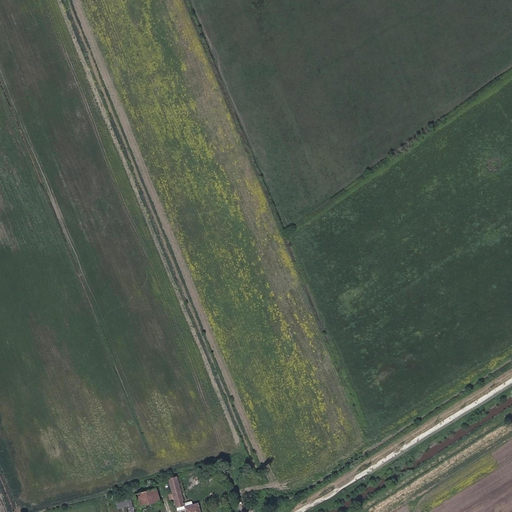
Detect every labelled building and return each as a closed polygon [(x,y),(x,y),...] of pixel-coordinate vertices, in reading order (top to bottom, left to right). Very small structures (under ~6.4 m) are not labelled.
[(213,480),(211,473),(194,477),(195,482),(200,480),(201,483),(213,480)] [(176,474),(167,476),(170,487),(171,491),(167,491),(169,498),(171,498),(174,509),(183,507),(183,511),(199,511),(197,500),(191,502),(190,497),(182,499),(176,474)] [(157,491),(170,487),(167,476),(154,480),(157,491)] [(162,511),(157,491),(154,480),(131,486),(137,511),(162,511)] [(113,502),(115,510),(123,508),(123,511),(132,511),(129,498),(113,502)]
